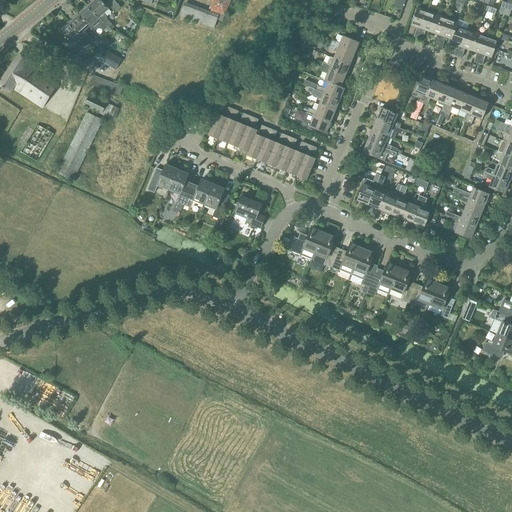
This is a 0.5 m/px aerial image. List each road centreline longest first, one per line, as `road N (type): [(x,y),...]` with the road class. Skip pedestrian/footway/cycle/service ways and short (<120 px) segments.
road 1 (tertiary): [(511,441),(234,309)]
road 2 (tertiary): [(234,309),(188,290),(163,290),(0,344)]
road 3 (residential): [(331,214),(472,259),(511,209)]
road 4 (residential): [(331,214),(339,153),(390,39)]
road 5 (residential): [(291,208),(285,188),(184,145)]
road 6 (residential): [(511,86),(390,39)]
